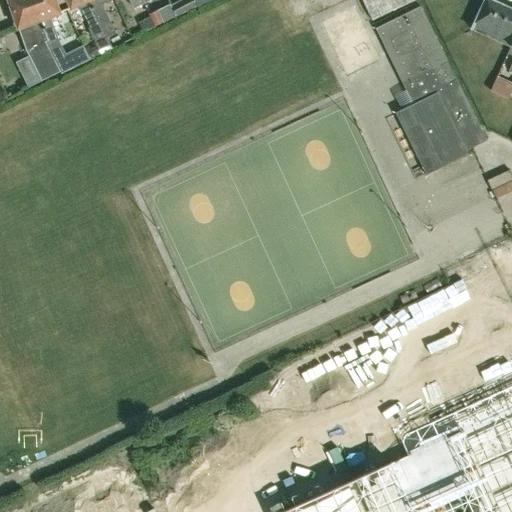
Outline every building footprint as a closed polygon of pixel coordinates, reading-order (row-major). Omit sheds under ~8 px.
[(16,25),(17,27),(25,49),(41,81),(59,72),(46,45),(48,44),(32,0),(7,0),(13,15),(10,16),(13,26),(16,25)] [(32,0),(48,44),(53,43),(51,37),(56,35),(49,16),(59,12),(54,0),(32,0)] [(106,37),(88,0),(66,0),(71,8),(79,4),(90,27),(88,29),(98,50),(110,45),(106,37)] [(88,0),(106,37),(115,32),(102,4),(110,1),(109,0),(88,0)] [(143,4),(140,0),(129,0),(133,8),(143,4)] [(177,16),(198,6),(194,0),(182,0),(172,5),(177,16)] [(361,0),(372,20),(413,0),(361,0)] [(484,0),(472,28),(494,38),(508,8),(490,0),(484,0)] [(420,6),(376,28),(413,104),(395,113),(418,159),(426,155),(434,171),(467,154),(465,150),(471,146),(486,139),(420,6)] [(494,38),(511,46),(511,42),(511,9),(508,8),(494,38)] [(56,65),(59,72),(60,74),(75,66),(68,53),(65,54),(54,60),(56,65)] [(509,86),(495,80),(491,78),(486,89),(503,98),(509,86)] [(487,180),(492,190),(511,180),(511,174),(510,170),(487,180)] [(370,468),(274,511),(511,511),(511,383),(363,452),(370,468)] [(138,444),(118,450),(121,459),(141,453),(138,444)]
